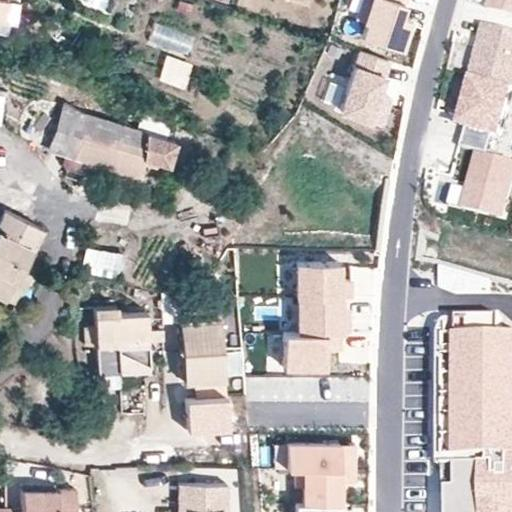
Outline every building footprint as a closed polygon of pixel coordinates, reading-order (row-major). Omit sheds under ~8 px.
[(0,0),(0,17),(8,19),(11,0),(0,0)] [(397,12),(401,0),(359,0),(354,15),(364,19),(360,32),(397,45),(408,16),(397,12)] [(511,0),(490,0),(488,9),(511,15),(511,0)] [(511,30),(483,23),(469,76),(472,77),(511,86),(511,30)] [(156,24),(151,38),(185,51),(190,37),(156,24)] [(386,58),(358,48),(338,107),(378,121),(387,94),(375,89),(386,58)] [(511,91),(511,86),(472,77),(459,125),(466,127),(461,144),(477,148),(488,151),(493,134),(501,136),(511,91)] [(136,128),(61,105),(47,149),(63,154),(107,167),(136,176),(141,157),(168,166),(176,140),(165,136),(136,128)] [(169,123),(140,114),(136,128),(165,136),(169,123)] [(511,157),(488,151),(477,148),(468,185),(463,205),(504,216),(511,185),(511,157)] [(104,177),(107,167),(63,154),(60,163),(104,177)] [(448,201),(463,205),(468,185),(453,182),(448,201)] [(24,260),(40,228),(4,210),(0,218),(0,295),(5,298),(24,260)] [(81,270),(120,276),(124,250),(85,244),(81,270)] [(15,302),(33,265),(24,260),(5,298),(15,302)] [(296,260),(297,296),(337,295),(350,295),(350,278),(338,278),(338,260),(296,260)] [(442,287),(459,293),(492,293),(492,279),(442,265),(442,287)] [(179,318),(178,298),(161,291),(162,319),(179,318)] [(337,295),(297,296),(297,331),(337,331),(337,295)] [(147,328),(146,310),(117,312),(117,303),(93,305),(94,325),(83,326),(84,345),(96,344),(97,374),(150,371),(148,339),(162,338),(162,327),(147,328)] [(221,347),(218,315),(179,318),(182,350),(221,347)] [(451,489),(451,511),(511,511),(511,336),(504,336),(504,316),(460,316),(460,336),(460,467),(460,489),(451,489)] [(297,331),(281,330),(281,365),(322,365),(322,348),(337,348),(337,331),(297,331)] [(447,467),(460,467),(460,336),(441,336),(441,466),(447,467)] [(224,394),(221,347),(182,350),(184,382),(194,382),(195,396),(224,394)] [(195,396),(184,397),(187,430),(227,427),(224,394),(195,396)] [(293,467),(351,467),(351,452),(337,452),(337,442),(284,442),(284,467),(293,467)] [(351,467),(293,467),(293,484),(300,484),(300,502),(331,502),(331,479),(351,479),(351,467)] [(451,489),(460,489),(460,467),(447,467),(447,489),(451,489)] [(224,511),(225,482),(178,482),(177,511),(192,511),(191,511),(224,511)] [(53,488),(20,488),(20,507),(4,507),(4,511),(75,511),(75,488),(53,488)] [(330,511),(331,502),(300,502),(292,502),(292,511),(330,511)]
